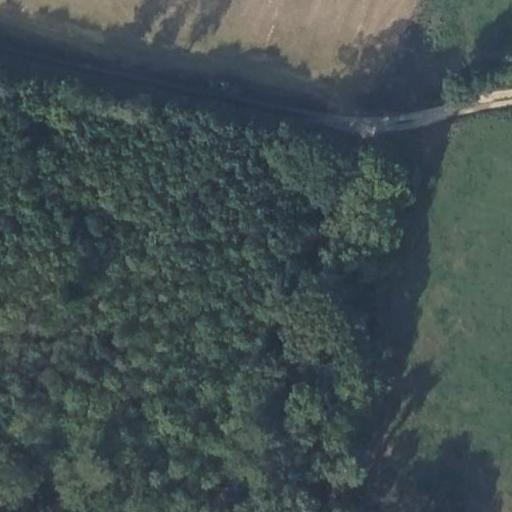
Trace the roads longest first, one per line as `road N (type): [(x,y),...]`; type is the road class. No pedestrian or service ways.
road 1 (track): [(363,127),(318,290),(276,511)]
road 2 (track): [(0,46),(363,127)]
road 3 (track): [(363,127),(511,98)]
road 4 (track): [(152,511),(52,478),(36,511)]
